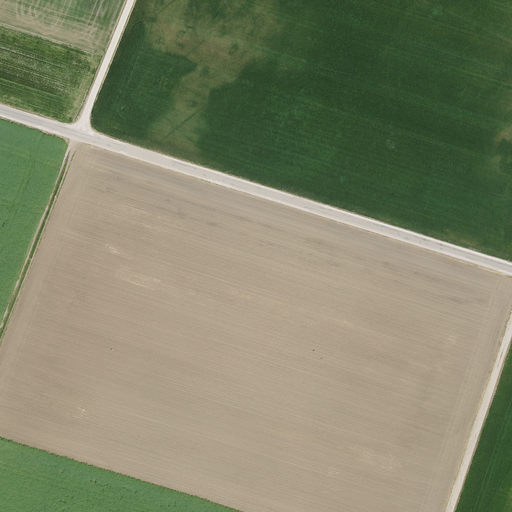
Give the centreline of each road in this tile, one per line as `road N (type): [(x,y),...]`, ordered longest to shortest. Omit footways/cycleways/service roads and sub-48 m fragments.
road 1 (unclassified): [(0,110),(511,269)]
road 2 (track): [(131,0),(0,333)]
road 3 (track): [(449,511),(511,326)]
